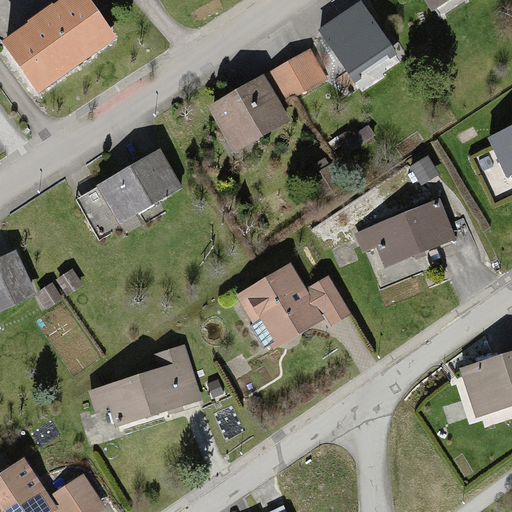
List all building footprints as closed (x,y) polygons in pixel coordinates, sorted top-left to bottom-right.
[(414,0),(432,26),(471,0),(414,0)] [(78,1),(3,55),(38,104),(113,50),(78,1)] [(366,11),(324,37),(351,81),(393,54),(366,11)] [(310,55),(267,82),(284,109),(327,82),(310,55)] [(262,89),(211,116),(236,162),(287,135),(262,89)] [(511,140),(491,148),(505,184),(511,181),(511,140)] [(158,160),(99,193),(120,229),(178,196),(158,160)] [(438,212),(357,241),(364,260),(377,256),(384,274),(452,249),(438,212)] [(14,265),(0,270),(0,318),(31,305),(14,265)] [(291,274),(242,304),(273,355),(342,311),(327,287),(307,300),(291,274)] [(511,354),(464,369),(478,414),(511,403),(511,354)] [(161,379),(92,401),(98,421),(119,414),(125,436),(201,412),(184,358),(157,366),(161,379)] [(44,511),(20,474),(0,486),(0,511),(44,511)] [(97,511),(81,488),(50,508),(52,511),(97,511)]
